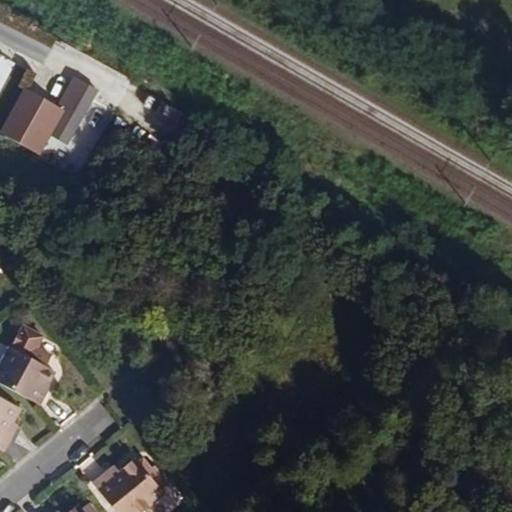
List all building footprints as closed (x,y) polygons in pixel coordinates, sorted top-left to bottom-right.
[(77,79),(60,110),(68,114),(54,139),(70,149),(101,93),(77,79)] [(60,110),(28,92),(2,137),(42,159),(54,139),(68,114),(60,110)] [(24,322),(11,347),(47,366),(54,354),(42,347),(49,335),(24,322)] [(0,368),(0,382),(41,405),(49,390),(47,389),(57,370),(47,366),(11,347),(0,368)] [(21,407),(0,395),(0,447),(6,451),(16,433),(10,429),(14,421),(21,407)] [(20,424),(14,421),(10,429),(16,433),(20,424)] [(137,460),(121,473),(114,478),(109,472),(94,484),(117,511),(143,511),(164,495),(137,460)] [(116,466),(109,472),(114,478),(121,473),(116,466)] [(79,506),(71,511),(97,511),(90,503),(82,509),(79,506)]
